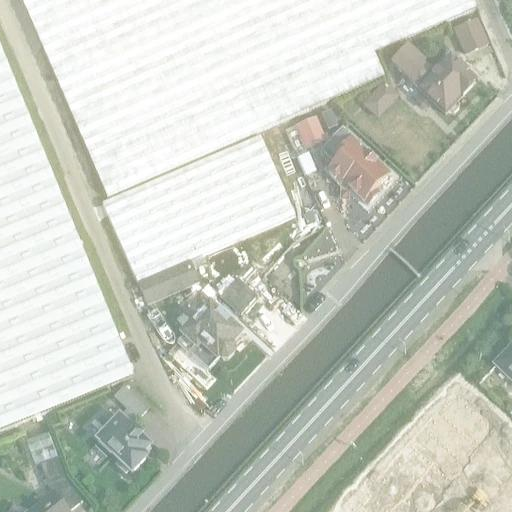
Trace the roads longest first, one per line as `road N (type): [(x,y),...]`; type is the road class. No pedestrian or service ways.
road 1 (unclassified): [(135,511),(511,94)]
road 2 (primary): [(228,511),(511,206)]
